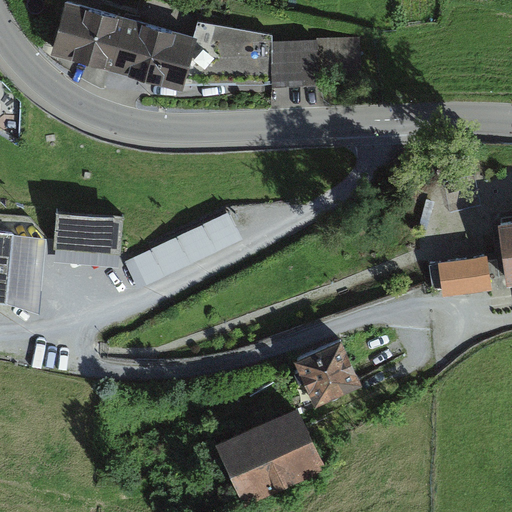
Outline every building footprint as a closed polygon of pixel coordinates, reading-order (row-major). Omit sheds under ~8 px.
[(129,15),(72,0),(66,0),(53,49),(115,66),(129,15)] [(182,84),(196,33),(129,15),(115,66),(182,84)] [(182,84),(323,82),(323,75),(369,73),(367,35),(274,39),(274,32),(199,19),(196,33),(182,84)] [(133,214),(61,209),(58,244),(131,249),(133,214)] [(236,209),(139,259),(152,284),(248,234),(236,209)] [(511,218),(501,220),(509,287),(511,286),(511,218)] [(0,296),(15,298),(19,232),(0,230),(0,296)] [(492,252),(494,283),(505,283),(503,251),(492,252)] [(489,252),(442,256),(445,293),(492,290),(489,252)] [(352,331),(294,353),(312,399),(369,377),(352,331)] [(301,400),(223,439),(257,506),(335,467),(301,400)]
